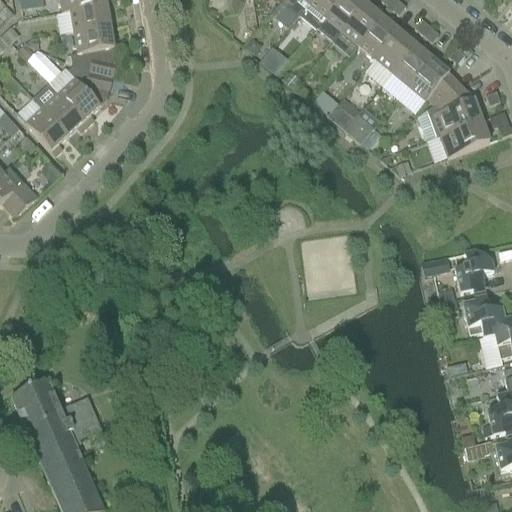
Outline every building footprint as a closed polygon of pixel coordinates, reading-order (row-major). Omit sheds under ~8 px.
[(40,0),(29,2),(31,12),(42,11),(40,0)] [(105,12),(103,0),(56,0),(59,17),(60,19),(69,17),(105,12)] [(299,22),(316,0),(286,0),(285,2),(279,9),(297,24),(299,22)] [(315,35),(344,0),(316,0),(299,22),(315,36),(315,35)] [(340,39),(364,10),(351,0),(344,0),(315,35),(331,48),(339,38),(340,39)] [(389,15),(396,6),(389,0),(386,0),(380,8),(389,15)] [(31,12),(29,2),(19,4),(20,14),(31,12)] [(397,22),(405,13),(396,6),(389,15),(397,22)] [(357,52),(381,24),(364,10),(341,39),(357,52)] [(6,12),(0,17),(0,22),(5,28),(13,20),(6,12)] [(109,33),(105,12),(69,17),(73,39),(109,33)] [(374,67),(397,38),(381,24),(357,52),(373,66),(374,67)] [(422,43),(430,34),(421,27),(413,36),(422,43)] [(10,33),(2,41),(10,49),(18,41),(10,33)] [(113,55),(109,33),(73,39),(77,60),(69,61),(71,71),(88,79),(111,85),(115,71),(112,55),(113,55)] [(438,41),(430,34),(422,43),(430,50),(438,41)] [(380,92),(414,52),(397,38),(374,67),(373,66),(363,77),(380,92)] [(254,41),(243,55),(253,62),(264,49),(254,41)] [(37,57),(38,46),(30,48),(25,51),(30,55),(37,57)] [(18,57),(28,68),(35,61),(24,51),(18,57)] [(397,106),(430,66),(414,52),(380,92),(397,106)] [(270,55),(258,71),(275,85),(288,69),(270,55)] [(456,71),(463,62),(454,55),(447,64),(456,71)] [(433,112),(458,95),(447,82),(448,81),(430,66),(407,93),(424,108),(426,105),(433,112)] [(106,106),(111,85),(88,79),(71,71),(65,78),(73,87),(57,102),(85,133),(93,127),(89,123),(99,113),(106,106)] [(289,79),(282,88),(292,96),(299,87),(289,79)] [(480,127),(472,107),(470,108),(458,95),(433,112),(416,123),(425,148),(438,143),(480,127)] [(488,113),(499,109),(495,99),(484,103),(488,113)] [(320,100),(311,111),(326,124),(336,112),(320,100)] [(57,102),(41,116),(66,144),(75,135),(79,139),(85,133),(57,102)] [(31,106),(15,121),(53,163),(61,156),(57,152),(66,144),(41,116),(31,106)] [(326,124),(342,137),(344,136),(352,126),(336,112),(326,124)] [(11,127),(4,120),(0,123),(0,130),(3,134),(11,127)] [(352,126),(344,136),(342,137),(359,151),(372,136),(356,122),(352,126)] [(488,150),(480,127),(438,143),(446,165),(488,150)] [(496,134),(499,144),(500,145),(511,141),(507,130),(496,134)] [(24,158),(32,151),(25,144),(17,151),(24,158)] [(27,162),(35,154),(32,151),(24,158),(27,162)] [(398,181),(410,177),(406,167),(390,173),(398,181)] [(51,193),(60,184),(49,172),(39,181),(51,193)] [(1,179),(0,179),(0,210),(0,211),(14,226),(37,205),(7,173),(1,179)] [(474,259),(462,261),(465,273),(453,276),(459,300),(483,295),(480,283),(492,280),(489,268),(474,259)] [(494,342),(503,327),(500,315),(494,317),(491,305),(461,311),(468,342),(481,339),(482,344),(494,342)] [(511,362),(511,324),(503,327),(494,342),(499,366),(511,362)] [(180,357),(141,367),(146,386),(185,376),(180,357)] [(466,380),(465,372),(445,376),(447,384),(466,380)] [(511,374),(502,377),(507,400),(511,403),(511,374)] [(57,511),(100,511),(72,447),(99,436),(86,404),(59,416),(46,387),(10,403),(57,511)] [(489,432),(481,434),(483,444),(511,437),(511,403),(507,400),(495,403),(497,415),(486,417),(489,432)] [(511,449),(505,451),(499,453),(494,454),(499,477),(511,474),(511,477),(511,449)] [(480,450),(463,454),(467,467),(483,463),(483,461),(480,450)]
